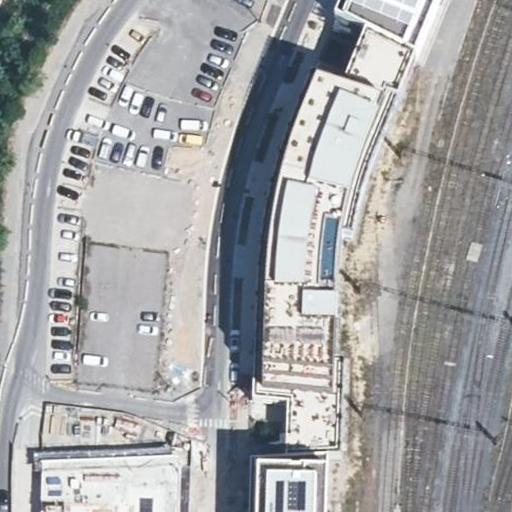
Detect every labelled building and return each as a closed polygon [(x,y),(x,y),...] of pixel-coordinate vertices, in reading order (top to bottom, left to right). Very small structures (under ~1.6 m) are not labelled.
[(171,0),(115,86),(221,110),(270,0),(171,0)] [(407,58),(430,0),(348,0),(339,23),(365,35),(407,58)] [(407,58),(365,35),(343,85),(311,75),(296,108),(290,123),(281,149),(274,173),(266,210),(258,256),(254,345),(251,402),(289,407),(286,464),(322,462),(328,461),(332,314),(336,254),(343,219),(356,182),(407,58)] [(124,209),(122,265),(155,266),(157,210),(124,209)] [(171,452),(34,456),(33,511),(179,511),(181,459),(178,453),(171,452)] [(286,464),(250,467),(248,511),(321,511),(322,462),(286,464)]
